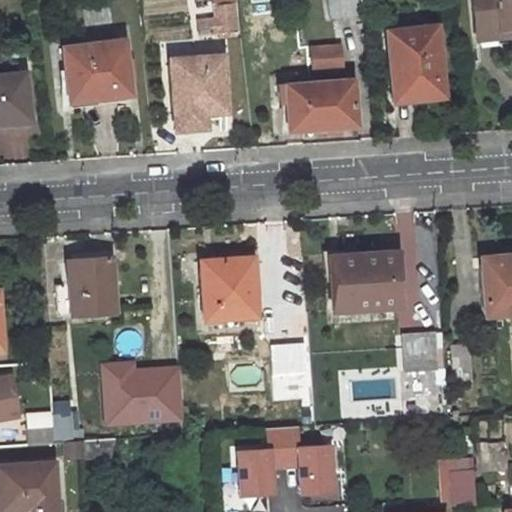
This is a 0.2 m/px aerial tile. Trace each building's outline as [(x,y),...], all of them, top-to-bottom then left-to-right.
[(209,0),(210,16),(194,18),(195,37),(236,34),(233,0),(209,0)] [(328,0),(331,18),(362,13),(362,8),(360,0),(328,0)] [(382,6),(381,0),(360,0),(362,8),(382,6)] [(511,0),(471,0),(476,32),(511,28),(511,0)] [(433,22),(384,29),(392,92),(412,90),(413,94),(444,89),(433,22)] [(118,42),(61,48),(66,100),(125,94),(118,42)] [(341,68),(340,42),(306,44),(308,71),(341,68)] [(221,57),(172,59),(173,114),(223,112),(221,57)] [(11,71),(0,72),(0,119),(19,117),(11,71)] [(355,78),(285,81),(288,116),(306,115),(307,124),(357,121),(355,78)] [(289,125),(307,124),(306,115),(288,116),(289,125)] [(396,252),(330,257),(334,308),(399,303),(396,252)] [(252,254),(200,257),(204,316),(256,312),(252,254)] [(511,254),(481,257),(486,313),(511,311),(511,254)] [(109,255),(65,258),(68,313),(113,310),(109,255)] [(405,369),(439,368),(437,330),(403,332),(405,369)] [(278,372),(306,370),(304,341),(276,343),(278,372)] [(471,345),(452,346),(455,379),(474,378),(471,345)] [(100,425),(180,420),(177,363),(131,366),(131,358),(97,360),(100,425)] [(6,376),(0,376),(0,417),(11,416),(6,376)] [(72,418),(49,419),(51,440),(73,438),(72,418)] [(332,490),(329,440),(298,442),(297,424),(262,427),(263,443),(230,445),(233,495),(271,493),(270,469),(292,467),(294,492),(332,490)] [(82,455),(110,454),(109,436),(81,438),(82,455)] [(0,511),(52,511),(49,461),(0,465),(0,511)] [(476,487),(460,488),(461,508),(478,507),(476,487)]
